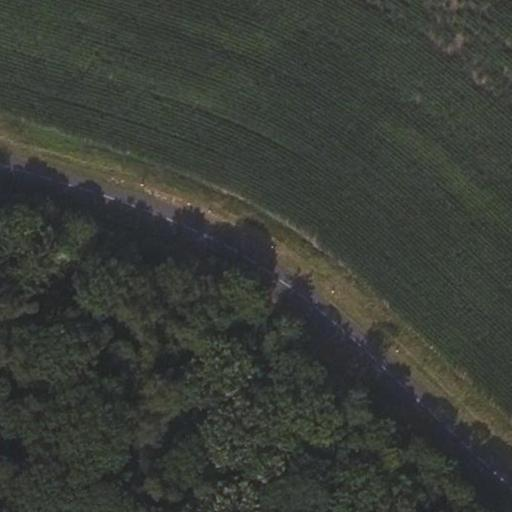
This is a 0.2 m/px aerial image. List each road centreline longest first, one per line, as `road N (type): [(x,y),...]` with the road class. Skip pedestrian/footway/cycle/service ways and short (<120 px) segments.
road 1 (tertiary): [(0,170),(187,226),(245,258),(356,339),(511,485)]
road 2 (track): [(356,339),(284,511)]
